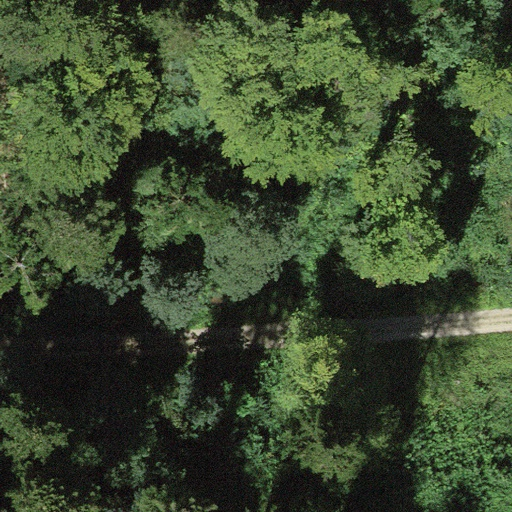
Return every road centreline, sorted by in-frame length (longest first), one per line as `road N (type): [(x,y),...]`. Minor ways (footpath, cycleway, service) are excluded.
road 1 (track): [(511,317),(250,343),(0,355)]
road 2 (track): [(0,210),(181,233),(250,254),(282,340)]
